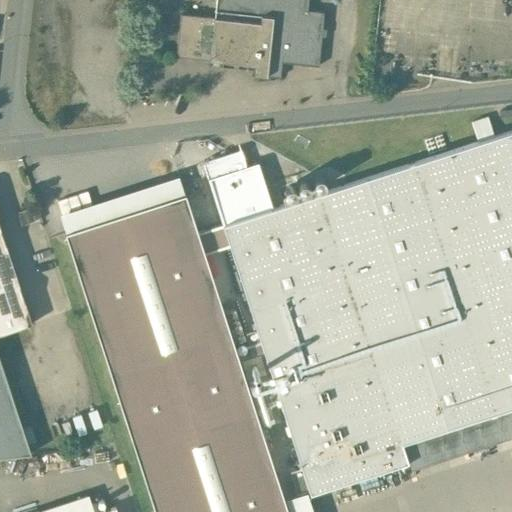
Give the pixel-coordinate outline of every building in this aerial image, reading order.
[(215,0),(214,17),(180,14),(175,56),(255,64),(254,75),(279,77),(281,62),(318,66),(323,12),(307,10),(307,0),(215,0)] [(476,120),(480,131),(493,126),(489,115),(476,120)] [(511,130),(222,224),(229,246),(309,493),(407,461),(401,442),(511,406),(511,130)] [(58,214),(65,233),(185,194),(178,175),(58,214)] [(256,188),(245,192),(250,205),(260,202),(256,188)] [(229,246),(222,224),(197,232),(185,194),(65,233),(155,511),(287,511),(204,254),(229,246)] [(0,333),(31,323),(0,229),(0,333)] [(0,455),(30,453),(0,362),(0,455)] [(38,511),(37,511),(93,511),(88,494),(38,511)]
